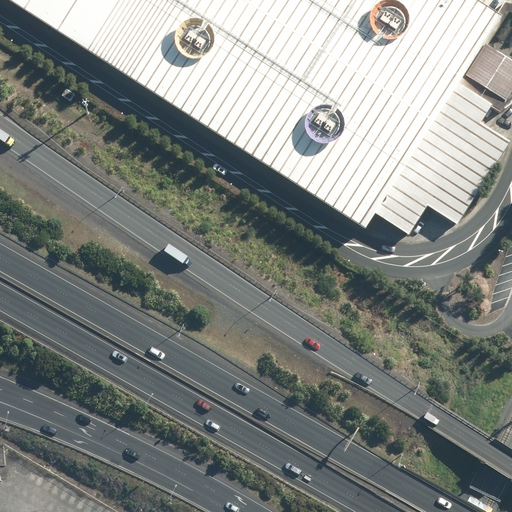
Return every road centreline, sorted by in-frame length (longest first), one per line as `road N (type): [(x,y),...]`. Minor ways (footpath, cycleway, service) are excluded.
road 1 (motorway): [(0,127),(511,465)]
road 2 (motorway): [(0,256),(449,511)]
road 3 (motorway): [(380,511),(0,297)]
road 4 (motorway): [(232,511),(59,426)]
